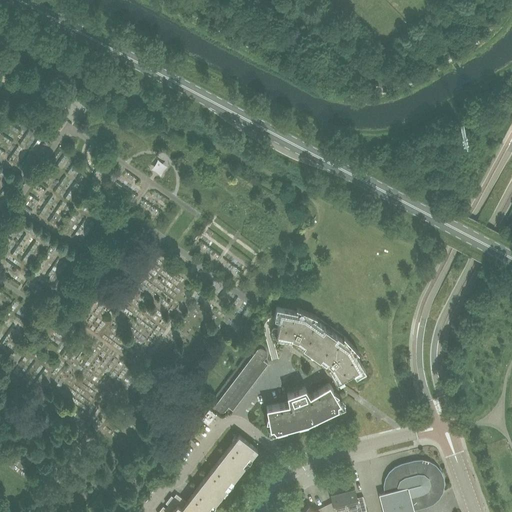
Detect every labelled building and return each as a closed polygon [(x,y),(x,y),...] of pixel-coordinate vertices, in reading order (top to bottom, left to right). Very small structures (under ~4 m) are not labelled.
[(276,307),(273,318),(279,319),(275,337),(291,340),(295,342),(325,363),(329,367),(336,380),(352,371),(355,376),(365,371),(354,353),(357,351),(357,352),(358,352),(343,336),(316,317),(316,316),(295,307),(295,308),(296,308),(296,311),(276,307)] [(256,350),(250,358),(264,369),(267,364),(263,361),(266,357),(266,356),(266,355),(266,354),(266,353),(266,352),(265,351),(263,349),(262,349),(261,348),(260,348),(259,348),(258,349),(257,349),(257,350),(256,350)] [(246,363),(260,373),(264,369),(250,358),(246,363)] [(243,368),(257,378),(260,373),(246,363),(243,368)] [(253,383),(257,378),(243,368),(239,372),(253,383)] [(236,377),(250,387),(253,383),(239,372),(236,377)] [(232,381),(246,392),(250,387),(236,377),(232,381)] [(229,386),(243,396),(246,392),(232,381),(229,386)] [(267,428),(268,435),(276,433),(275,431),(307,422),(316,417),(337,407),(338,409),(345,406),(341,400),(339,401),(329,383),(309,394),(304,386),(286,393),(288,402),(266,406),(269,427),(267,428)] [(239,401),(243,396),(229,386),(225,391),(239,401)] [(222,395),(236,406),(239,401),(225,391),(222,395)] [(222,395),(216,404),(215,404),(215,405),(215,406),(215,407),(215,408),(216,409),(216,410),(217,410),(218,411),(219,412),(220,412),(221,412),(222,412),(223,412),(224,412),(224,411),(225,411),(228,407),(232,410),(236,406),(222,395)] [(201,420),(208,425),(215,415),(209,410),(201,420)] [(170,507),(169,508),(168,510),(163,506),(158,511),(208,511),(206,510),(212,501),(215,504),(226,489),(223,487),(231,478),(233,480),(245,465),(242,463),(249,454),(252,457),(257,450),(238,435),(186,502),(176,494),(173,497),(171,496),(165,503),(170,507)] [(413,511),(413,508),(425,505),(432,502),(437,497),(441,491),(442,484),(441,477),(439,471),(434,465),(428,462),(421,460),(413,461),(401,464),(394,467),(389,472),(385,478),(384,485),(385,492),(378,493),(382,511),(413,511)] [(347,509),(347,511),(359,511),(366,510),(362,496),(356,497),(354,488),(350,489),(349,487),(341,489),(347,509)] [(347,511),(347,509),(341,489),(334,491),(334,493),(330,494),(332,502),(323,506),(326,511),(347,511)]
